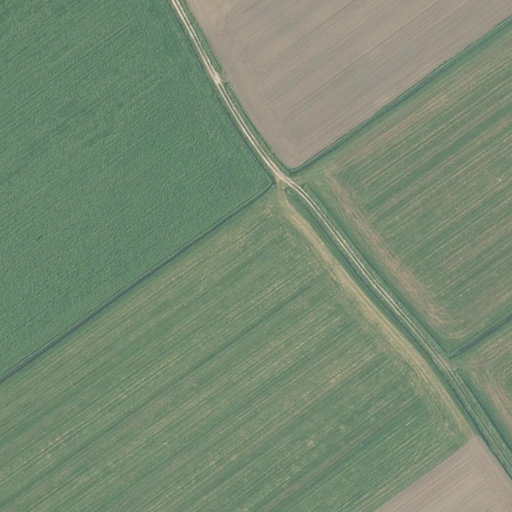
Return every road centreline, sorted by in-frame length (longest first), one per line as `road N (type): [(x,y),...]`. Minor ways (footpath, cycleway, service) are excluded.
road 1 (track): [(511,464),(422,337),(279,176),(173,0)]
road 2 (track): [(477,447),(427,370),(286,209),(280,176)]
